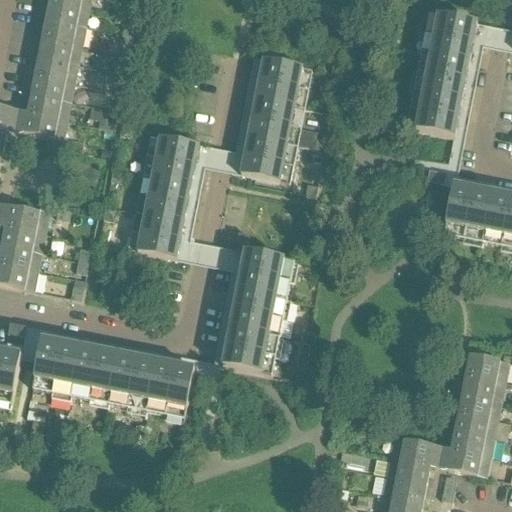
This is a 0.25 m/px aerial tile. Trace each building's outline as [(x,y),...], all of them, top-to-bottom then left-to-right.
[(51,0),(51,5),(90,13),(92,0),(51,0)] [(51,5),(47,24),(86,31),(90,13),(51,5)] [(477,29),(429,20),(407,135),(454,144),(477,29)] [(47,24),(43,43),(82,50),(86,31),(47,24)] [(126,28),(124,39),(134,41),(136,30),(126,28)] [(134,41),(124,39),(121,51),(132,54),(134,41)] [(43,43),(39,62),(78,70),(82,50),(43,43)] [(39,62),(36,81),(75,89),(78,70),(39,62)] [(119,65),(116,77),(127,79),(129,68),(119,65)] [(312,75),(265,65),(261,85),(308,94),(312,75)] [(127,79),(116,77),(114,89),(125,91),(127,79)] [(36,81),(32,100),(71,108),(75,89),(36,81)] [(308,94),(261,85),(257,104),(305,113),(308,94)] [(32,100),(28,119),(67,127),(71,108),(32,100)] [(111,103),(109,115),(120,117),(122,105),(111,103)] [(305,113),(257,104),(253,123),(301,132),(305,113)] [(333,119),(335,107),(325,105),(323,117),(333,119)] [(0,111),(0,132),(7,134),(11,114),(0,111)] [(120,117),(109,115),(107,127),(117,129),(120,117)] [(67,127),(28,119),(25,138),(64,146),(67,127)] [(301,132),(253,123),(249,142),(297,151),(301,132)] [(131,142),(134,130),(123,128),(121,140),(131,142)] [(151,141),(147,160),(194,169),(198,150),(151,141)] [(297,151),(249,142),(246,161),(293,171),(297,151)] [(326,157),(328,145),(318,143),(316,155),(326,157)] [(83,158),(85,148),(73,146),(71,156),(83,158)] [(305,175),(314,176),(315,157),(306,157),(305,175)] [(147,160),(143,179),(190,188),(194,169),(147,160)] [(293,171),(246,161),(242,180),(289,190),(293,171)] [(122,189),(125,176),(114,174),(112,187),(122,189)] [(427,186),(442,189),(443,186),(444,180),(444,178),(429,175),(427,186)] [(143,179),(140,199),(186,208),(190,188),(143,179)] [(317,204),(319,191),(309,190),(306,202),(317,204)] [(511,203),(453,193),(444,240),(511,252),(511,203)] [(140,199),(136,218),(183,227),(186,208),(140,199)] [(10,212),(6,231),(45,239),(49,219),(10,212)] [(107,212),(104,225),(115,226),(117,214),(107,212)] [(72,215),(60,213),(58,223),(70,226),(72,215)] [(136,218),(132,237),(179,246),(183,227),(136,218)] [(6,231),(3,250),(42,258),(45,239),(6,231)] [(179,246),(132,237),(129,256),(175,265),(179,246)] [(239,238),(236,253),(239,254),(244,255),(247,255),(250,240),(239,238)] [(3,250),(0,263),(0,269),(38,277),(42,258),(3,250)] [(82,254),(79,265),(90,267),(92,256),(82,254)] [(247,258),(239,296),(287,305),(294,267),(247,258)] [(90,267),(79,265),(77,278),(88,280),(90,267)] [(38,277),(0,269),(0,289),(34,297),(38,277)] [(76,284),(74,292),(85,294),(86,286),(76,284)] [(85,294),(74,292),(72,305),(82,308),(85,294)] [(239,296),(231,334),(279,344),(287,305),(239,296)] [(26,332),(26,329),(9,326),(7,337),(24,340),(25,338),(26,332)] [(231,334),(224,373),(272,382),(279,344),(231,334)] [(38,366),(33,394),(71,401),(80,355),(41,347),(38,366)] [(80,355),(71,401),(109,408),(118,362),(80,355)] [(0,358),(0,406),(12,409),(21,362),(0,358)] [(470,360),(466,379),(505,387),(509,368),(470,360)] [(118,362),(109,408),(147,416),(156,369),(118,362)] [(156,369),(147,416),(185,423),(194,377),(156,369)] [(466,379),(463,398),(502,406),(505,387),(466,379)] [(463,398),(459,418),(498,425),(502,406),(463,398)] [(459,418),(455,437),(494,445),(498,425),(459,418)] [(42,442),(45,427),(35,426),(32,440),(42,442)] [(388,445),(390,434),(378,432),(376,442),(388,445)] [(455,437),(451,456),(490,464),(494,445),(455,437)] [(395,444),(391,463),(430,470),(434,451),(395,444)] [(490,464),(451,456),(448,475),(487,483),(490,464)] [(391,463),(388,482),(427,489),(430,470),(391,463)] [(446,481),(444,493),(454,495),(457,483),(446,481)] [(388,482),(384,501),(423,508),(427,489),(388,482)] [(454,495),(444,493),(442,505),(452,507),(454,495)] [(384,501),(381,511),(422,511),(423,508),(384,501)]
